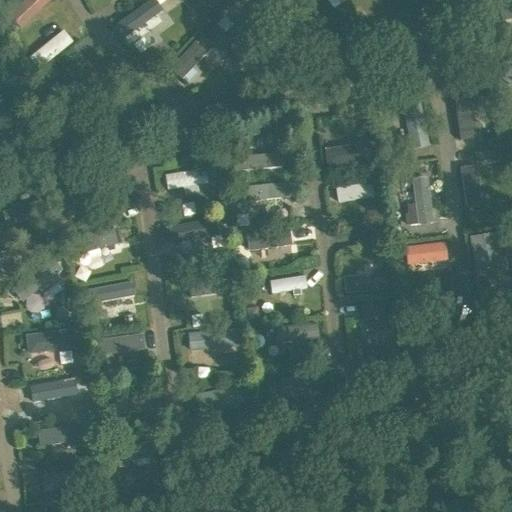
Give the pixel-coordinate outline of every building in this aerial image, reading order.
[(20,30),(51,0),(26,0),(19,7),(16,3),(10,8),(10,9),(13,12),(8,17),(20,30)] [(126,39),(157,16),(159,14),(161,13),(163,12),(154,0),(150,0),(116,25),(125,38),(126,39)] [(511,3),(499,6),(498,6),(501,23),(511,20),(511,3)] [(260,9),(229,37),(240,49),(271,21),(260,9)] [(200,36),(168,71),(180,82),(193,67),(196,70),(201,64),(198,62),(212,46),(200,36)] [(505,51),(503,42),(495,44),(497,53),(505,51)] [(24,65),(23,66),(29,74),(54,57),(47,47),(32,58),(29,54),(22,58),(25,62),(23,64),(24,65)] [(56,78),(97,62),(91,47),(51,64),(56,78)] [(264,56),(256,48),(249,54),(256,63),(264,56)] [(297,48),(271,72),(280,81),(305,57),(297,48)] [(246,64),(244,62),(245,61),(237,55),(235,57),(232,61),(231,62),(238,68),(239,67),(240,67),(242,69),(246,64)] [(511,64),(498,66),(500,81),(511,78),(511,64)] [(76,109),(101,86),(91,75),(79,86),(76,89),(72,85),(64,93),(66,95),(67,96),(65,98),(67,100),(76,109)] [(473,122),(472,117),(471,110),(469,96),(453,98),(459,137),(459,142),(475,140),(476,140),(475,133),(479,132),(478,122),(473,122)] [(429,147),(419,100),(400,103),(410,151),(429,147)] [(71,110),(63,101),(58,105),(53,109),(61,119),(71,110)] [(21,115),(18,108),(10,111),(13,118),(21,115)] [(373,132),(372,122),(361,123),(362,133),(373,132)] [(122,150),(129,145),(139,138),(133,129),(129,124),(112,136),(87,153),(97,167),(122,150)] [(27,129),(26,129),(29,140),(37,138),(34,127),(27,129)] [(23,128),(0,135),(0,157),(8,155),(6,151),(27,144),(23,128)] [(80,137),(75,130),(66,136),(72,143),(80,137)] [(495,144),(494,135),(483,136),(484,145),(495,144)] [(369,146),(321,152),(323,172),(372,166),(369,146)] [(508,162),(511,158),(511,149),(503,157),(508,162)] [(283,168),(282,154),(252,156),(251,151),(243,152),(244,157),(232,158),(233,173),(283,168)] [(493,161),(492,151),(481,153),(482,162),(493,161)] [(395,165),(396,155),(390,154),(387,154),(385,164),(395,165)] [(475,166),(459,168),(465,210),(481,208),(475,166)] [(208,185),(206,169),(164,176),(166,192),(171,191),(174,191),(185,189),(187,188),(200,186),(203,186),(208,185)] [(44,180),(41,172),(35,174),(34,174),(37,183),(43,181),(44,180)] [(407,219),(404,219),(406,232),(418,230),(425,231),(433,228),(428,190),(428,184),(419,182),(411,186),(414,210),(406,211),(407,219)] [(290,199),(289,183),(245,188),(247,203),(250,203),(266,201),(277,200),(290,199)] [(374,198),(371,183),(334,189),(335,195),(337,204),(374,198)] [(218,214),(225,204),(217,199),(211,208),(218,214)] [(9,211),(1,213),(5,227),(45,214),(41,201),(17,208),(15,203),(7,205),(9,211)] [(111,215),(116,208),(109,203),(103,212),(109,217),(110,217),(111,215)] [(384,220),(383,211),(371,213),(373,222),(384,220)] [(218,237),(215,219),(164,228),(168,246),(197,241),(212,238),(218,237)] [(511,227),(501,229),(505,258),(507,258),(511,256),(511,227)] [(118,229),(79,239),(85,265),(95,262),(92,253),(106,249),(107,253),(115,251),(114,247),(122,245),(118,229)] [(290,232),(247,237),(249,252),(279,249),(279,253),(287,252),(287,248),(292,248),(290,232)] [(496,234),(468,238),(473,272),(474,276),(475,275),(502,271),(496,234)] [(72,242),(70,235),(61,238),(62,240),(64,246),(65,246),(72,243),(72,242)] [(445,243),(404,248),(406,265),(406,267),(447,262),(445,243)] [(231,259),(223,253),(221,255),(220,257),(218,260),(226,265),(231,259)] [(53,260),(13,293),(23,306),(51,283),(54,287),(61,281),(58,278),(64,273),(53,260)] [(386,283),(384,275),(383,275),(363,277),(343,278),(343,280),(344,295),(385,292),(386,283)] [(305,276),(270,282),(272,294),(289,291),(289,297),(302,295),(301,290),(307,289),(305,276)] [(228,295),(226,278),(223,278),(191,282),(187,283),(189,299),(228,295)] [(135,297),(133,282),(128,283),(95,289),(86,291),(88,306),(133,298),(135,297)] [(284,314),(283,297),(266,298),(268,316),(284,314)] [(396,310),(394,302),(387,303),(388,312),(389,312),(396,311),(396,310)] [(302,319),(302,309),(300,309),(297,309),(294,309),(294,319),(302,319)] [(12,328),(31,325),(29,313),(10,316),(12,328)] [(236,326),(238,318),(229,315),(229,317),(226,323),(229,324),(236,326)] [(420,328),(418,319),(409,321),(412,330),(420,328)] [(358,338),(371,337),(371,321),(357,321),(358,338)] [(98,334),(97,322),(92,323),(86,324),(87,327),(88,335),(98,334)] [(318,340),(317,324),(275,328),(276,345),(318,340)] [(76,350),(74,330),(24,336),(27,356),(30,356),(58,352),(76,350)] [(240,348),(238,330),(215,332),(186,334),(188,353),(240,348)] [(145,337),(97,343),(99,359),(126,356),(126,361),(136,359),(135,354),(147,353),(146,344),(153,343),(152,333),(144,334),(145,337)] [(408,356),(403,338),(401,339),(362,348),(365,362),(366,366),(371,365),(400,358),(408,356)] [(85,360),(84,350),(75,351),(77,361),(85,360)] [(242,377),(241,369),(239,370),(233,370),(234,378),(242,377)] [(323,387),(321,373),(279,379),(279,381),(281,396),(324,389),(323,387)] [(89,385),(87,378),(79,380),(80,386),(89,385)] [(77,395),(75,381),(39,387),(41,401),(64,397),(65,402),(73,401),(73,400),(73,395),(77,395)] [(247,403),(244,386),(219,391),(194,396),(197,413),(221,408),(225,407),(228,407),(229,412),(239,410),(238,405),(247,403)] [(160,409),(158,394),(144,396),(110,401),(113,416),(160,409)] [(84,426),(39,431),(41,447),(69,444),(69,448),(79,447),(78,442),(86,442),(84,426)] [(257,441),(255,431),(247,432),(249,442),(257,441)] [(154,442),(110,449),(112,464),(119,463),(120,468),(130,466),(129,461),(156,457),(154,442)] [(92,468),(43,476),(45,493),(95,485),(92,468)] [(105,508),(104,499),(88,501),(90,511),(105,508)] [(124,508),(123,499),(115,500),(116,509),(124,508)]
